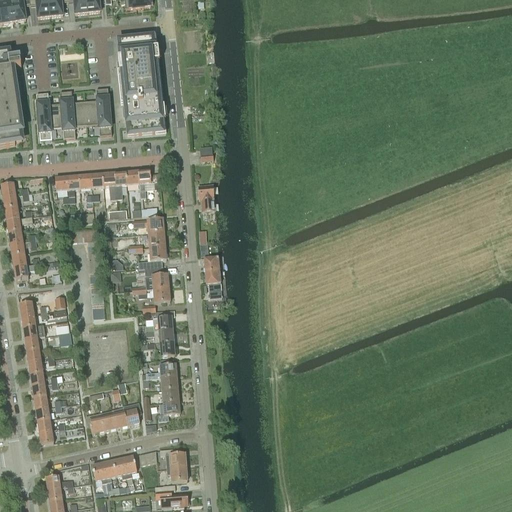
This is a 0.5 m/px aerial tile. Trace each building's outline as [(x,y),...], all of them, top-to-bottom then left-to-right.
[(15,0),(10,1),(14,25),(26,23),(24,10),(30,9),(29,2),(29,0),(15,0)] [(29,0),(29,2),(30,9),(36,8),(38,21),(50,20),(50,21),(48,0),(29,0)] [(67,0),(48,0),(50,21),(51,20),(63,19),(61,6),(68,5),(67,0)] [(86,0),(67,0),(68,5),(74,4),(75,17),(87,16),(88,16),(86,0)] [(86,0),(88,16),(100,15),(98,0),(86,0)] [(124,0),(125,12),(132,11),(132,13),(138,12),(144,11),(144,10),(151,10),(151,8),(153,7),(152,0),(124,0)] [(2,27),(14,25),(10,1),(0,2),(0,16),(2,27)] [(158,53),(157,53),(156,42),(146,43),(143,43),(131,44),(128,44),(128,45),(118,46),(120,62),(118,62),(119,76),(121,76),(124,108),(123,108),(125,122),(126,122),(127,130),(128,138),(138,137),(155,135),(166,134),(165,123),(164,110),(163,110),(159,66),(158,53)] [(19,58),(9,59),(9,57),(4,57),(0,57),(0,149),(15,148),(15,145),(22,144),(11,72),(21,71),(20,66),(19,58)] [(86,117),(110,115),(108,92),(96,93),(97,104),(85,105),(86,117)] [(85,105),(72,106),(71,95),(60,96),(61,107),(62,119),(86,117),(85,105)] [(61,107),(49,108),(48,97),(36,98),(38,121),(62,119),(61,107)] [(100,139),(111,138),(110,115),(86,117),(87,129),(99,128),(100,139)] [(74,130),(87,129),(86,117),(62,119),(62,131),(63,142),(75,141),(74,130)] [(51,132),(62,131),(62,119),(38,121),(40,144),(52,143),(51,132)] [(150,174),(138,175),(139,187),(140,201),(146,200),(145,187),(154,186),(154,193),(161,193),(160,177),(150,178),(150,174)] [(138,175),(126,176),(127,188),(139,187),(138,175)] [(126,176),(114,177),(116,203),(123,203),(122,200),(121,188),(127,188),(126,176)] [(114,177),(102,178),(103,190),(109,190),(110,200),(110,202),(110,204),(116,203),(114,177)] [(102,178),(90,179),(91,191),(103,190),(102,178)] [(90,179),(79,180),(80,192),(91,191),(90,179)] [(79,180),(67,181),(68,193),(69,200),(75,199),(74,193),(80,192),(79,180)] [(67,181),(55,182),(56,194),(68,193),(67,181)] [(1,189),(3,200),(15,198),(13,187),(13,185),(5,186),(5,188),(1,189)] [(214,204),(213,198),(213,189),(198,191),(199,204),(201,204),(202,216),(214,215),(213,204),(214,204)] [(3,200),(5,211),(17,210),(15,198),(3,200)] [(5,211),(7,224),(19,222),(17,210),(5,211)] [(141,212),(142,219),(157,218),(157,211),(141,212)] [(117,214),(118,222),(127,221),(126,213),(117,214)] [(26,221),(19,222),(32,220),(31,214),(25,215),(26,221)] [(109,222),(118,222),(117,214),(108,214),(109,222)] [(7,224),(8,235),(21,234),(20,228),(33,226),(32,220),(19,222),(7,224)] [(134,231),(145,230),(148,229),(148,237),(164,235),(163,221),(147,223),(133,225),(134,231)] [(66,235),(67,246),(88,244),(93,322),(104,322),(97,233),(66,235)] [(8,235),(10,246),(35,242),(35,237),(28,238),(29,243),(22,243),(21,234),(8,235)] [(148,237),(149,250),(149,251),(165,249),(164,235),(148,237)] [(10,246),(12,259),(24,256),(22,245),(29,245),(30,250),(37,250),(35,242),(10,246)] [(149,251),(151,264),(151,271),(163,270),(162,263),(167,263),(165,249),(149,251)] [(12,259),(14,270),(26,268),(24,256),(12,259)] [(204,261),(205,275),(219,273),(218,260),(204,261)] [(42,266),(39,267),(33,268),(34,275),(43,274),(42,266)] [(14,270),(16,283),(28,281),(26,268),(14,270)] [(151,271),(152,285),(153,292),(169,291),(168,277),(163,277),(163,270),(151,271)] [(209,301),(221,300),(222,300),(219,273),(205,275),(206,287),(213,287),(213,293),(209,294),(209,301)] [(138,301),(146,301),(146,290),(138,290),(138,301)] [(153,292),(154,300),(154,306),(170,305),(169,291),(153,292)] [(56,312),(65,311),(64,300),(55,302),(56,312)] [(32,305),(19,307),(21,319),(34,317),(32,305)] [(34,317),(21,319),(23,331),(35,329),(34,317)] [(145,330),(145,331),(146,335),(173,333),(172,320),(158,321),(159,334),(155,334),(154,329),(145,330)] [(35,329),(23,331),(25,342),(37,341),(36,336),(35,329)] [(155,346),(146,347),(144,347),(144,348),(156,347),(174,345),(173,333),(146,335),(138,335),(138,336),(140,336),(141,340),(146,340),(154,340),(155,346)] [(37,341),(25,342),(27,354),(39,352),(37,341)] [(174,345),(160,347),(161,359),(175,358),(174,345)] [(39,352),(27,354),(28,366),(41,364),(39,352)] [(41,364),(28,366),(30,378),(43,376),(41,364)] [(161,381),(177,380),(176,367),(160,369),(160,375),(145,377),(142,378),(142,383),(148,382),(161,381)] [(43,376),(30,378),(32,389),(44,387),(43,376)] [(161,381),(162,393),(178,392),(177,380),(161,381)] [(117,387),(118,392),(120,398),(127,396),(125,385),(117,387)] [(44,387),(32,389),(33,393),(34,401),(46,399),(44,387)] [(162,393),(163,406),(179,404),(178,392),(162,393)] [(46,399),(34,401),(34,405),(36,413),(48,411),(46,399)] [(180,417),(179,404),(163,406),(164,418),(158,419),(158,425),(168,424),(168,418),(180,417)] [(124,415),(128,430),(140,427),(138,418),(142,417),(139,406),(123,409),(124,415)] [(48,411),(36,413),(37,424),(50,422),(48,411)] [(100,416),(104,435),(116,432),(113,418),(112,413),(100,416)] [(113,418),(116,432),(128,430),(124,415),(113,418)] [(87,431),(91,430),(92,438),(104,435),(100,416),(88,418),(89,423),(86,424),(87,431)] [(50,422),(37,424),(39,436),(52,435),(50,422)] [(52,435),(39,436),(41,448),(53,446),(53,441),(52,435)] [(166,459),(167,472),(186,471),(185,457),(178,458),(178,452),(160,453),(160,454),(160,459),(166,459)] [(139,458),(141,469),(153,466),(151,455),(139,458)] [(123,461),(127,481),(132,480),(131,477),(137,475),(133,459),(123,461)] [(113,464),(116,480),(122,479),(123,483),(127,481),(123,461),(113,464)] [(102,466),(109,494),(113,493),(111,485),(111,481),(116,480),(113,464),(102,466)] [(102,466),(92,469),(96,485),(97,489),(102,488),(104,496),(109,496),(108,494),(109,494),(102,466)] [(187,484),(186,471),(167,472),(168,478),(171,478),(172,486),(187,484)] [(46,481),(47,493),(60,491),(67,490),(73,489),(72,483),(59,485),(59,479),(53,480),(46,481)] [(60,491),(47,493),(49,505),(62,503),(60,491)] [(172,511),(172,509),(189,508),(188,501),(187,501),(187,496),(171,497),(171,498),(170,498),(171,500),(160,501),(161,510),(163,509),(163,511),(172,511)] [(62,503),(49,505),(50,511),(63,511),(62,504),(62,503)]
